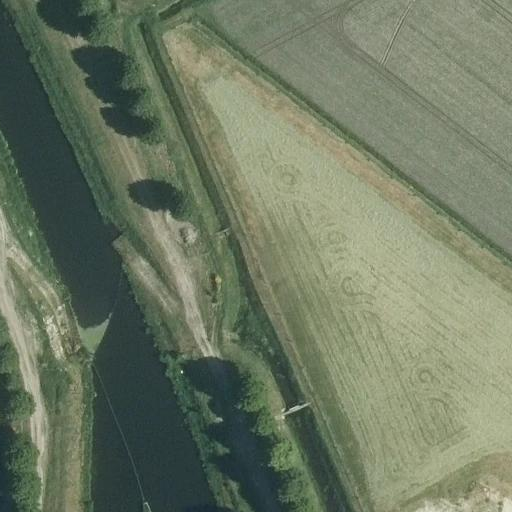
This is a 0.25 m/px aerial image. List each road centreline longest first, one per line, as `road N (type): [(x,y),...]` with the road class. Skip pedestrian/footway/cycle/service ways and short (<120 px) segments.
road 1 (track): [(55,0),(83,45),(273,511)]
road 2 (track): [(44,511),(46,391),(0,303)]
